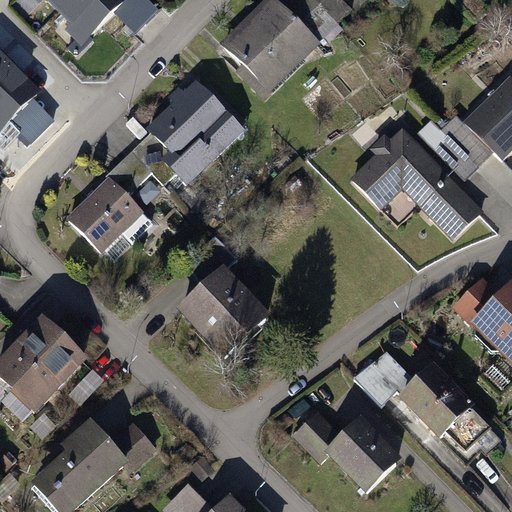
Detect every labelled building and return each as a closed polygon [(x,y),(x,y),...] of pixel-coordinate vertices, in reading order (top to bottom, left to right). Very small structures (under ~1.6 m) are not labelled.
[(49,0),(59,10),(69,0),(49,0)] [(126,1),(124,0),(69,0),(59,10),(74,24),(77,21),(92,35),(116,11),(126,1)] [(127,0),(126,1),(147,23),(158,13),(146,0),(127,0)] [(330,40),(288,0),(272,0),(228,45),(278,93),(330,40)] [(288,0),(330,40),(344,25),(340,21),(355,6),(347,0),(288,0)] [(147,23),(126,1),(116,11),(138,32),(147,23)] [(0,79),(11,68),(0,57),(0,79)] [(32,102),(39,96),(11,68),(0,79),(0,126),(4,130),(12,122),(32,102)] [(511,83),(469,125),(506,163),(511,156),(511,83)] [(195,190),(251,134),(203,85),(156,132),(179,156),(170,165),(178,173),(195,190)] [(53,123),(32,102),(12,122),(33,142),(53,123)] [(134,154),(153,173),(165,185),(178,173),(170,165),(179,156),(156,132),(134,154)] [(483,216),(406,134),(394,145),(390,140),(374,155),(378,160),(355,183),(382,211),(405,190),(455,243),(483,216)] [(153,173),(134,154),(110,177),(130,197),(153,173)] [(130,197),(110,177),(71,216),(106,251),(127,231),(140,243),(158,225),(130,197)] [(210,284),(225,269),(239,256),(219,236),(190,263),(210,284)] [(275,321),(225,269),(210,284),(184,309),(233,361),(275,321)] [(457,311),(511,363),(511,294),(506,300),(486,281),(457,311)] [(91,360),(49,321),(0,372),(0,377),(39,414),(91,360)] [(399,393),(405,399),(417,388),(386,355),(357,382),(383,409),(399,393)] [(496,436),(435,371),(417,388),(405,399),(466,464),(496,436)] [(335,453),(347,443),(322,416),(296,440),(321,467),(335,453)] [(347,443),(335,453),(376,498),(413,465),(372,420),(347,443)] [(61,511),(75,511),(132,463),(113,442),(96,422),(64,450),(69,456),(37,484),(61,511)] [(132,425),(113,442),(132,463),(137,468),(156,452),(132,425)] [(222,511),(223,511),(194,484),(168,511),(222,511)] [(253,511),(236,497),(223,511),(222,511),(253,511)]
